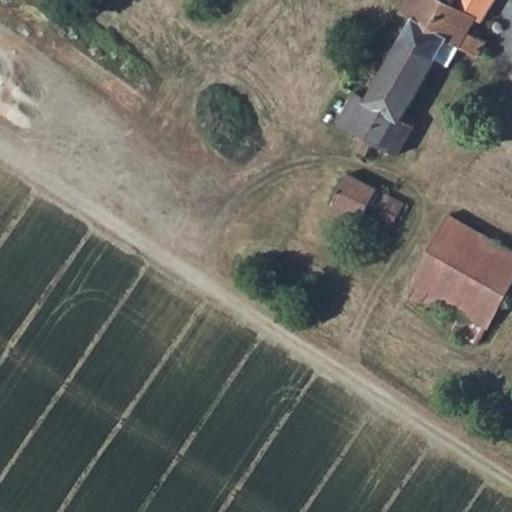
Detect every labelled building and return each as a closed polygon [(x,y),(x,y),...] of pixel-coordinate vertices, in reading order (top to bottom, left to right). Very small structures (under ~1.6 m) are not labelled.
[(477,36),(487,23),(480,18),(453,0),(409,0),(403,13),(416,22),(407,37),(442,61),(454,43),(467,52),(478,60),(489,44),(477,36)] [(453,0),(480,18),(493,0),(453,0)] [(403,117),(442,61),(407,37),(372,97),(357,89),(340,119),(364,133),(357,144),(370,151),(377,141),(400,155),(416,127),(403,117)] [(442,61),(454,70),(467,52),(454,43),(442,61)] [(398,223),(408,203),(353,171),(335,203),(363,218),(369,208),(398,223)] [(490,327),(511,289),(511,247),(451,211),(411,278),(419,285),(414,295),(443,313),(449,303),(490,327)]
